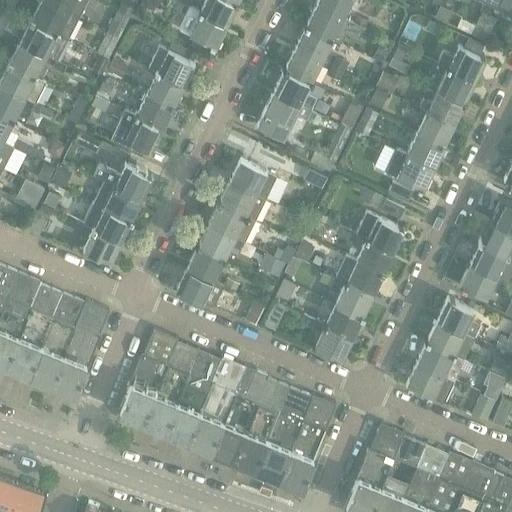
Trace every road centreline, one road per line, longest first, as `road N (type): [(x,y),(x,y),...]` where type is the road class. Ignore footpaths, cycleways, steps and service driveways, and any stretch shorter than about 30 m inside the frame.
road 1 (residential): [(366,390),(511,92)]
road 2 (residential): [(279,0),(138,296)]
road 3 (residential): [(366,390),(138,296)]
road 4 (residential): [(138,296),(77,460)]
road 5 (residential): [(511,451),(366,390)]
road 6 (tertiary): [(224,511),(77,460)]
road 7 (residential): [(138,296),(0,239)]
road 8 (residential): [(320,511),(366,390)]
